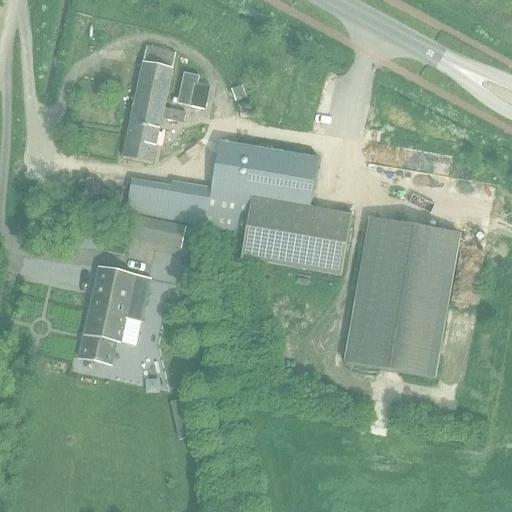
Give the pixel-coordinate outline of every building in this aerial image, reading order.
[(175,55),(146,48),(122,158),(152,165),(161,120),(183,124),(186,114),(164,109),(175,55)] [(177,104),(205,110),(210,87),(197,84),(199,77),(183,74),(177,104)] [(241,85),(231,89),(235,102),(246,98),(241,85)] [(245,233),(241,259),(341,277),(352,216),(310,209),(318,160),(219,143),(211,189),(171,182),(165,220),(245,233)] [(433,147),(430,164),(443,167),(446,150),(433,147)] [(151,190),(165,191),(165,177),(151,177),(151,190)] [(458,235),(370,220),(345,364),(433,379),(458,235)] [(84,335),(83,335),(79,359),(111,366),(116,343),(136,347),(150,281),(134,277),(99,269),(84,335)] [(193,398),(175,402),(184,440),(201,436),(193,398)]
